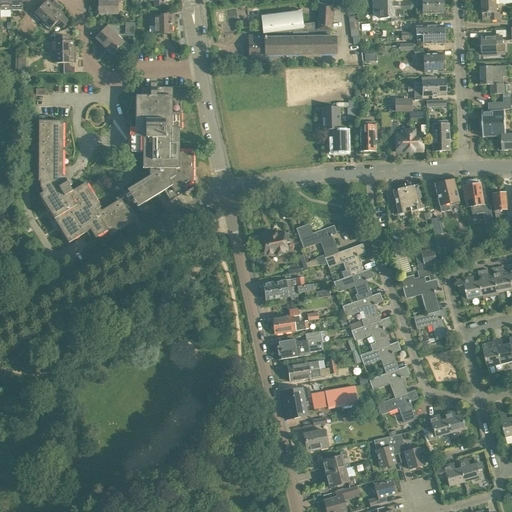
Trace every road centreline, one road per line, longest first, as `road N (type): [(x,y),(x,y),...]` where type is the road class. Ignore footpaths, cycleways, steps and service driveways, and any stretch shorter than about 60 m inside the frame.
road 1 (tertiary): [(296,511),(226,191)]
road 2 (residential): [(481,400),(436,393),(418,373),(379,254),(369,170)]
road 3 (residential): [(0,321),(226,191)]
road 4 (residential): [(458,0),(462,167)]
road 5 (residential): [(226,191),(369,170)]
road 6 (tertiary): [(226,191),(200,66)]
